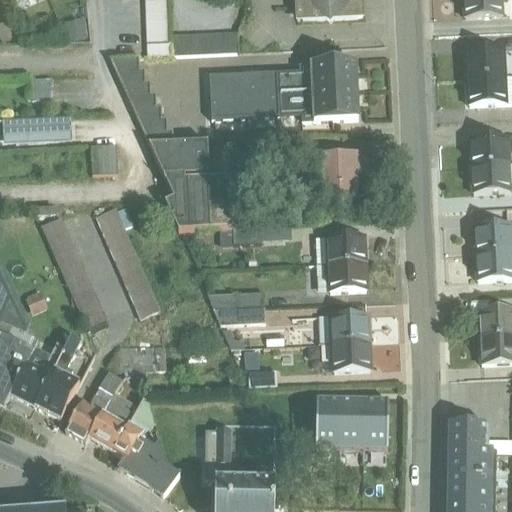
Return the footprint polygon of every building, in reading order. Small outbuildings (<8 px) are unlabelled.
[(166,0),(145,0),(147,47),(169,46),(166,0)] [(295,0),(296,25),(327,23),(331,27),(334,23),(357,21),(358,20),(362,20),(362,16),(363,15),(362,0),(295,0)] [(503,0),(461,0),(463,22),(505,20),(503,0)] [(42,33),(54,28),(50,18),(38,23),(42,33)] [(84,24),(63,28),(66,44),(70,44),(88,42),(84,24)] [(11,28),(0,32),(0,39),(3,47),(16,42),(11,28)] [(54,28),(42,33),(47,42),(58,38),(54,28)] [(173,46),(173,59),(238,56),(238,36),(173,39),(173,46)] [(169,46),(147,47),(148,60),(173,59),(173,46),(169,46)] [(466,82),(507,81),(506,52),(465,54),(466,82)] [(151,148),(174,147),(174,145),(173,134),(168,134),(168,121),(163,122),(162,109),(157,110),(156,97),(151,97),(151,85),(146,85),(145,73),(140,73),(139,60),(110,62),(150,147),(151,148)] [(299,75),(211,79),(212,124),(303,119),(303,125),(312,124),(313,126),(360,124),(360,119),(359,107),(357,66),(310,68),(310,69),(299,70),(299,75)] [(511,80),(507,81),(466,82),(467,110),(511,108),(511,80)] [(53,82),(31,83),(32,105),(54,104),(53,82)] [(70,119),(2,122),(3,148),(71,145),(70,119)] [(470,170),(511,168),(510,140),(469,142),(470,170)] [(174,147),(151,148),(149,148),(174,202),(165,206),(179,235),(182,235),(221,233),(233,232),(233,228),(233,218),(231,181),(208,182),(186,183),(184,179),(209,178),(208,146),(174,147)] [(117,149),(91,151),(92,180),(119,178),(117,149)] [(319,161),(310,161),(311,191),(320,191),(321,212),(360,211),(357,177),(364,177),(363,157),(319,159),(319,161)] [(511,167),(511,168),(470,170),(471,198),(511,196),(511,167)] [(141,324),(160,314),(125,232),(134,228),(126,211),(117,216),(116,212),(112,214),(111,209),(101,209),(101,211),(95,213),(98,220),(96,221),(141,324)] [(58,212),(36,213),(36,221),(38,220),(38,223),(57,221),(57,220),(58,220),(58,212)] [(233,228),(233,232),(242,232),(258,231),(257,216),(241,217),(241,218),(233,218),(233,228)] [(62,221),(41,230),(87,332),(89,331),(92,337),(108,330),(62,221)] [(474,259),(511,256),(511,227),(473,229),(474,259)] [(233,232),(221,233),(222,253),(234,252),(234,248),(262,247),(261,231),(258,231),(242,232),(233,232)] [(317,269),(368,266),(367,239),(316,242),(317,269)] [(511,256),(474,259),(476,286),(511,283),(511,256)] [(368,266),(317,269),(318,297),(370,294),(368,266)] [(29,364),(36,352),(38,345),(4,276),(0,274),(0,327),(1,328),(4,321),(14,325),(8,339),(12,341),(6,355),(17,359),(29,364)] [(29,301),(25,303),(33,319),(48,312),(41,294),(28,300),(29,301)] [(215,314),(265,311),(264,296),(208,298),(215,314)] [(265,311),(215,314),(220,328),(265,327),(265,311)] [(511,340),(511,312),(477,314),(478,342),(511,340)] [(160,314),(141,324),(143,329),(141,330),(144,337),(162,333),(163,329),(160,314)] [(321,348),(372,345),(371,318),(319,321),(320,348),(321,348)] [(0,331),(0,410),(4,412),(5,410),(10,400),(23,374),(29,364),(17,359),(6,355),(12,341),(8,339),(14,325),(4,321),(1,328),(0,331)] [(231,333),(222,333),(231,354),(245,353),(244,342),(235,343),(231,333)] [(511,340),(478,342),(480,369),(511,366),(511,340)] [(66,352),(35,413),(61,426),(80,391),(81,388),(71,383),(73,377),(68,374),(82,346),(71,341),(66,352)] [(372,345),(321,348),(322,366),(325,368),(325,376),(373,374),(372,345)] [(36,352),(29,364),(23,374),(10,400),(35,413),(66,352),(58,347),(51,360),(50,359),(36,352)] [(121,351),(108,369),(117,374),(117,377),(122,377),(125,376),(126,381),(132,381),(146,379),(146,376),(157,375),(167,375),(164,350),(121,351)] [(253,356),(245,356),(246,372),(259,371),(259,356),(253,356)] [(236,376),(228,379),(231,389),(234,388),(236,393),(241,391),(240,388),(244,386),(239,373),(236,374),(236,376)] [(277,375),(248,376),(249,391),(276,391),(277,375)] [(89,444),(114,397),(122,384),(110,377),(90,411),(82,407),(65,438),(86,449),(89,444)] [(114,397),(89,444),(113,458),(140,412),(114,397)] [(341,455),(342,403),(319,403),(318,455),(341,455)] [(342,403),(341,455),(364,456),(365,403),(342,403)] [(365,403),(364,456),(388,456),(389,404),(365,403)] [(140,412),(113,458),(125,465),(119,474),(149,492),(163,502),(178,480),(166,471),(160,446),(158,449),(144,440),(155,430),(149,409),(144,406),(140,412)] [(488,452),(489,443),(489,427),(449,427),(447,511),(494,511),(495,508),(496,456),(496,452),(488,452)] [(215,510),(214,511),(274,511),(275,486),(231,485),(232,434),(216,434),(215,506),(215,510)] [(496,452),(496,456),(511,456),(511,444),(489,443),(488,452),(496,452)]
